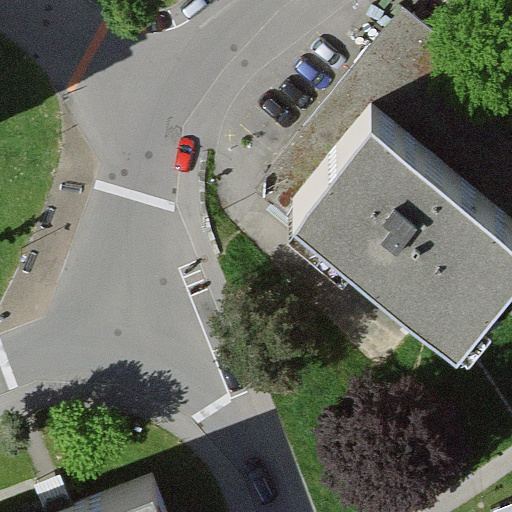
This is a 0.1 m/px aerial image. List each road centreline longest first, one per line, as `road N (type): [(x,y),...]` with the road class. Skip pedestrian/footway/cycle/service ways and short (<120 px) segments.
road 1 (residential): [(271,511),(218,403),(138,310)]
road 2 (residential): [(138,310),(131,157),(147,108)]
road 3 (residential): [(147,108),(279,0)]
road 4 (residential): [(138,310),(73,332),(0,377)]
road 5 (residential): [(51,0),(99,75),(147,108)]
